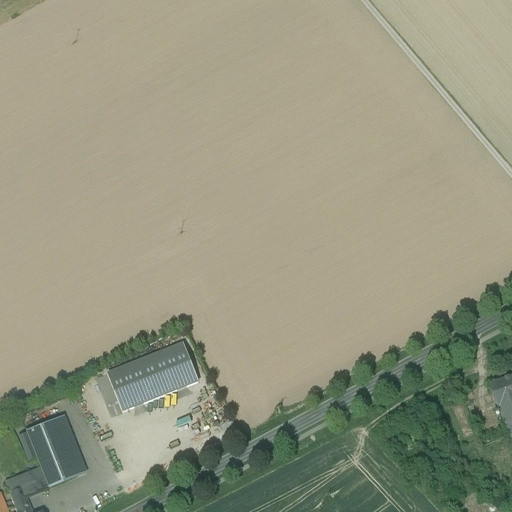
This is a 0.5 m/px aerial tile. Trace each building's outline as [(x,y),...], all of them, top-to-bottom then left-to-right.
[(185,347),(109,378),(123,412),(199,380),(185,347)] [(500,410),(511,405),(511,377),(491,386),(500,410)] [(511,438),(511,405),(500,410),(511,438)] [(64,422),(28,435),(49,491),(85,478),(64,422)] [(30,511),(23,490),(9,495),(15,511),(30,511)] [(511,494),(500,501),(504,508),(511,504),(511,494)]
